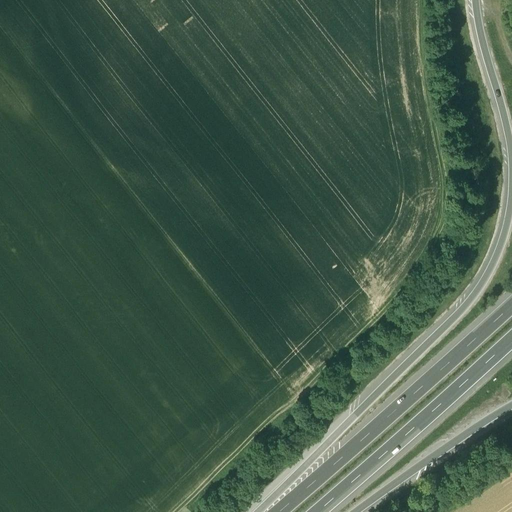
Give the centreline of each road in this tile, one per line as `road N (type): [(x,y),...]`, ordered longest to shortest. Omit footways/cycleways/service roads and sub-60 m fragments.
road 1 (track): [(180,511),(382,311),(436,240),(446,189),(423,0)]
road 2 (motorway): [(475,0),(511,167),(507,222),(493,262),(453,320),(257,511)]
road 3 (motorway): [(511,306),(278,511)]
road 4 (motorway): [(319,511),(511,340)]
road 5 (motorway): [(357,511),(511,406)]
